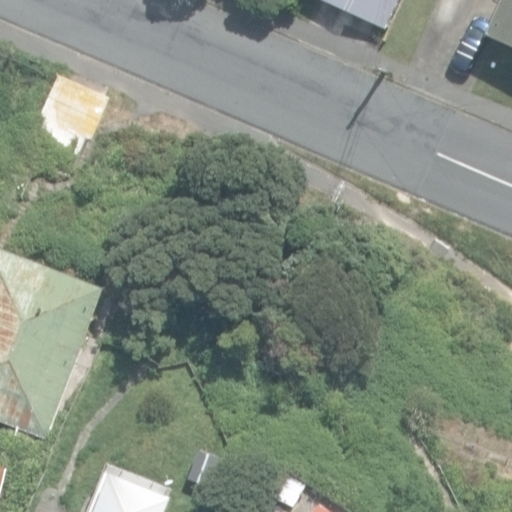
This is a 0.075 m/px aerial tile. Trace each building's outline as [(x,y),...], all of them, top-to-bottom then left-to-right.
[(326,0),(385,29),(398,0),(326,0)] [(511,43),(511,0),(504,0),(490,33),(490,34),(511,43)] [(27,142),(73,167),(112,96),(66,71),(27,142)] [(0,417),(50,438),(109,290),(0,246),(0,417)] [(0,501),(11,465),(0,461),(0,501)] [(171,511),(179,495),(118,470),(100,511),(171,511)]
